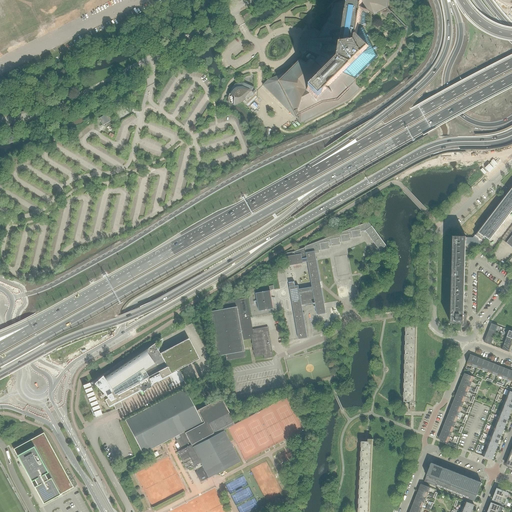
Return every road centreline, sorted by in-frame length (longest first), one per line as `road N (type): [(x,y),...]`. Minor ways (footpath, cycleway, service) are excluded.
road 1 (secondary): [(434,0),(435,51),(384,104),(243,174),(73,274),(12,297)]
road 2 (trunk): [(0,360),(325,180)]
road 3 (trunk): [(0,373),(160,302),(277,232)]
road 4 (trunk): [(312,173),(42,321)]
road 5 (unclassified): [(0,121),(72,99),(250,0)]
road 6 (trunk): [(119,333),(134,303),(246,241),(325,180)]
road 7 (trunk): [(277,232),(416,151),(511,133)]
road 8 (trunk): [(445,0),(449,37),(438,67),(312,173)]
road 9 (trunk): [(511,62),(312,173)]
road 10 (trunk): [(325,180),(511,78)]
road 11 (trunk): [(119,333),(232,269),(277,232)]
road 12 (residential): [(430,315),(432,240),(511,162)]
road 13 (trunk): [(451,0),(461,32),(446,83),(451,101),(477,123),(511,117)]
road 14 (residential): [(277,366),(280,355),(350,322),(430,315)]
road 15 (residential): [(511,359),(468,346),(425,452)]
road 16 (secondary): [(41,403),(104,511)]
